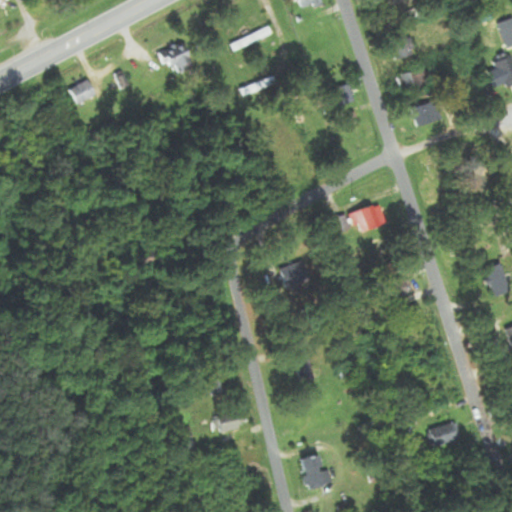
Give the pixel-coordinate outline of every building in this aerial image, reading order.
[(297,0),(298,9),(321,7),(320,0),(297,0)] [(272,35),(269,28),(231,44),(234,51),(272,35)] [(410,39),(391,43),(395,61),(414,56),(410,39)] [(174,65),(178,74),(194,68),(185,44),(159,53),(164,69),(174,65)] [(504,90),(511,86),(511,58),(511,57),(494,64),(504,90)] [(420,89),(414,71),(396,77),(402,96),(420,89)] [(69,91),(77,107),(97,96),(88,80),(69,91)] [(355,102),(349,85),(331,91),(337,108),(355,102)] [(417,129),(442,122),(436,102),(411,110),(417,129)] [(349,215),(358,237),(384,226),(375,205),(349,215)] [(159,295),(158,249),(137,249),(138,295),(159,295)] [(511,277),(505,263),(484,273),(497,299),(511,291),(511,277)] [(396,302),(413,293),(404,278),(387,287),(396,302)] [(302,385),(316,381),(309,359),(295,364),(302,385)] [(215,418),(220,435),(243,429),(239,412),(215,418)] [(428,431),(433,449),(460,441),(455,423),(428,431)] [(299,461),(307,491),(330,484),(322,455),(299,461)]
